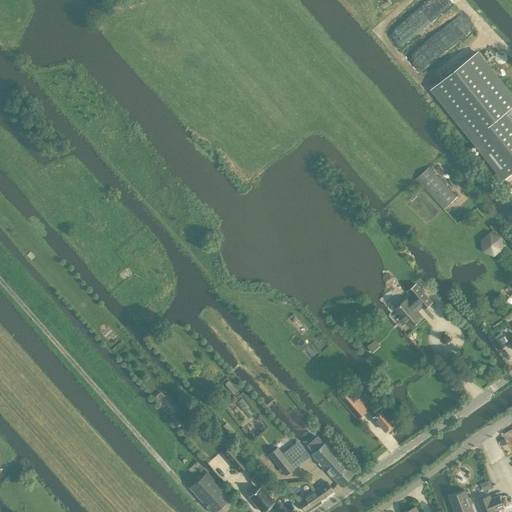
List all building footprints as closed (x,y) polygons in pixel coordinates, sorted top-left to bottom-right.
[(511,92),(479,51),(431,89),(503,180),(511,172),(511,119),(506,112),(511,106),(511,92)] [(457,197),(429,167),(416,179),(444,209),(457,197)] [(481,239),(482,252),(494,256),(503,248),(501,236),(489,232),(481,239)] [(407,298),(397,307),(394,310),(400,317),(398,319),(399,319),(404,325),(403,325),(404,325),(407,322),(412,328),(424,317),(417,310),(421,306),(424,309),(433,302),(417,284),(408,291),(415,298),(410,302),(407,298)] [(501,332),(491,339),(499,350),(508,343),(501,332)] [(348,387),(337,397),(358,419),(368,410),(348,387)] [(386,431),(397,421),(385,407),(382,410),(379,407),(371,414),(374,417),(374,418),(386,431)] [(312,454),(332,477),(340,485),(354,473),(326,442),(324,444),(318,437),(308,446),(314,452),(312,454)] [(238,472),(248,464),(249,463),(232,444),(222,453),(238,472)] [(278,447),(269,454),(285,475),(294,468),(278,447)] [(186,452),(178,460),(180,463),(188,455),(186,452)] [(213,511),(230,497),(208,471),(207,471),(197,461),(188,469),(193,474),(198,468),(204,474),(189,488),(211,511),(213,511)] [(258,489),(249,497),(262,511),(274,502),(260,487),(265,483),(257,474),(250,480),(258,489)] [(492,488),(489,480),(481,483),(483,491),(492,488)] [(326,482),(313,491),(305,497),(302,493),(295,498),(304,511),(333,490),(326,482)] [(286,485),(279,491),(286,500),(299,490),(295,484),(288,489),(286,485)] [(471,511),(474,511),(466,490),(450,496),(456,511),(471,511)] [(492,498),(490,495),(478,500),(482,511),(496,511),(496,510),(504,507),(500,495),(492,498)]
